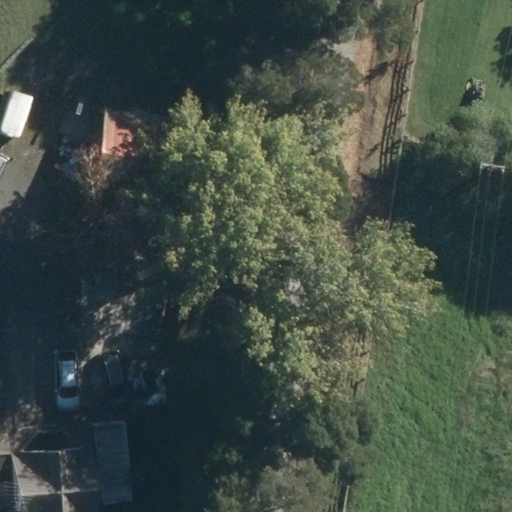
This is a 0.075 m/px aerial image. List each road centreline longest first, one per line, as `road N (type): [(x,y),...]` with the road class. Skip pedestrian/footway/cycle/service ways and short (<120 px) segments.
road 1 (unknown): [(328,0),(287,401)]
road 2 (unknown): [(0,270),(287,401)]
